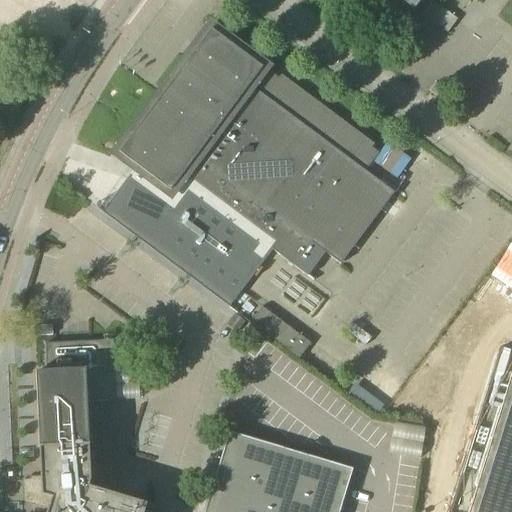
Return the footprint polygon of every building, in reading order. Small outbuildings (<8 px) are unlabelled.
[(511,0),(402,0),(414,9),(420,0),(511,0)] [(229,43),(212,30),(199,47),(198,47),(118,153),(180,199),(195,180),(278,241),(272,249),(295,266),(312,243),(341,264),(395,193),(366,171),(379,153),(262,65),(261,66),(258,64),(259,63),(230,42),(229,43)] [(149,220),(136,237),(238,312),(251,295),(149,220)] [(262,308),(251,324),(299,360),(311,344),(262,308)] [(52,325),(39,326),(39,336),(53,335),(52,325)] [(42,495),(42,501),(42,503),(50,505),(48,511),(145,511),(147,504),(90,487),(91,481),(91,480),(103,480),(102,464),(91,464),(88,402),(117,401),(114,340),(46,344),(47,371),(37,372),(42,478),(31,477),(32,497),(34,497),(33,495),(42,495)] [(310,359),(334,377),(346,361),(321,343),(310,359)] [(511,511),(511,350),(501,348),(450,511),(511,511)] [(404,386),(382,416),(453,429),(459,396),(404,386)] [(340,511),(353,469),(229,432),(205,511),(340,511)]
